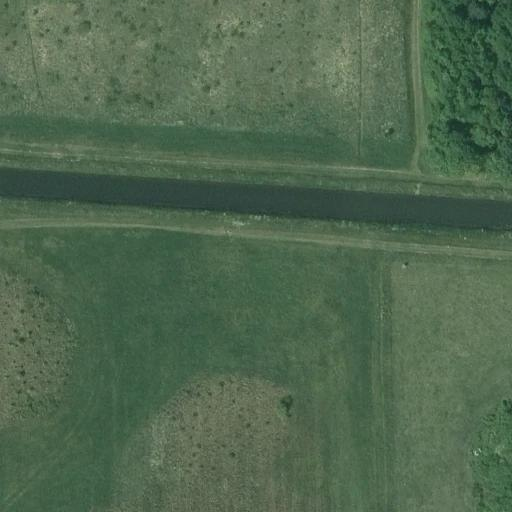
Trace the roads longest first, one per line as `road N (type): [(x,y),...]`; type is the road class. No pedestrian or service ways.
road 1 (track): [(0,149),(511,189)]
road 2 (track): [(0,229),(511,253)]
